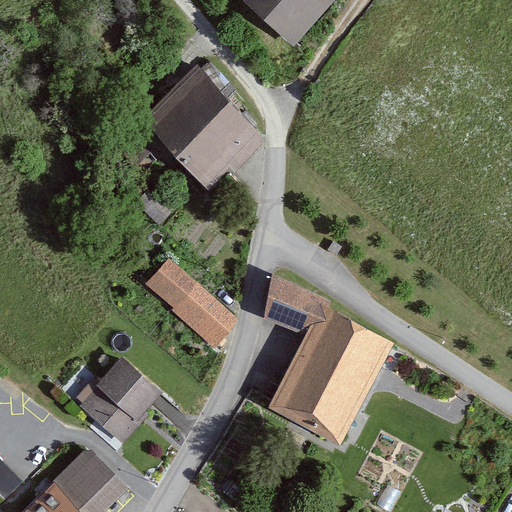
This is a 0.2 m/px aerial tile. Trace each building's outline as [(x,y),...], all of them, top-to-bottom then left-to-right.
[(335,0),(248,0),(298,43),(335,0)] [(264,136),(200,68),(147,118),(211,186),(264,136)] [(214,343),(239,317),(177,258),(152,284),(214,343)] [(400,338),(286,283),(270,315),(314,333),(278,409),(347,442),(400,338)] [(167,392),(129,358),(105,384),(97,377),(77,399),(124,440),(167,392)] [(0,485),(8,494),(25,476),(0,451),(0,485)] [(95,452),(28,511),(98,511),(127,487),(95,452)]
